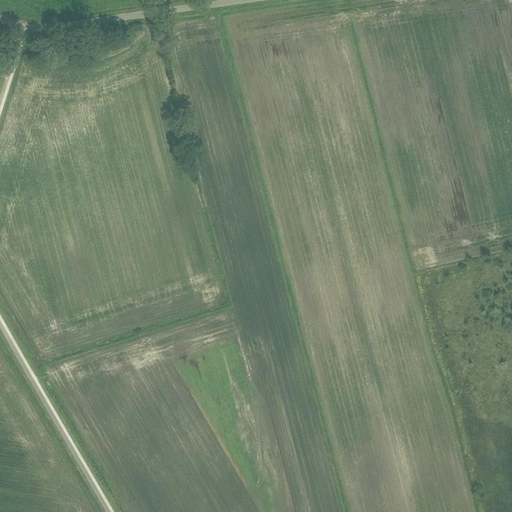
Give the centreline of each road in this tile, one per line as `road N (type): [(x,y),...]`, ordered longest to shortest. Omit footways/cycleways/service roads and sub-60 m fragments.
road 1 (unclassified): [(0,19),(52,27),(245,0)]
road 2 (track): [(0,324),(108,511)]
